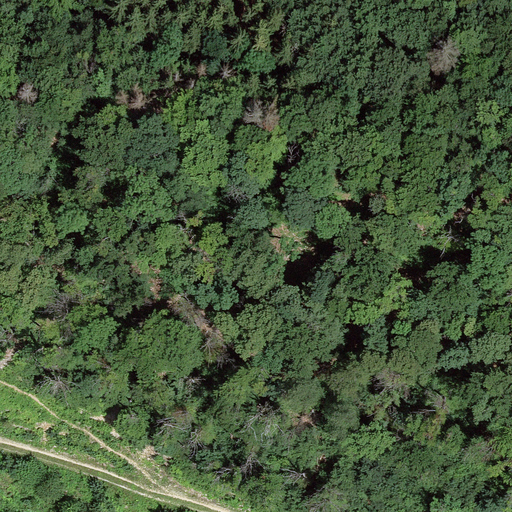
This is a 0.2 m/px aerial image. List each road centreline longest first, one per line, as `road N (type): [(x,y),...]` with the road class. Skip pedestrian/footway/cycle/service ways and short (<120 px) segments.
road 1 (track): [(511,108),(401,107),(0,19)]
road 2 (track): [(208,511),(0,441)]
road 3 (track): [(173,499),(100,434),(0,383)]
